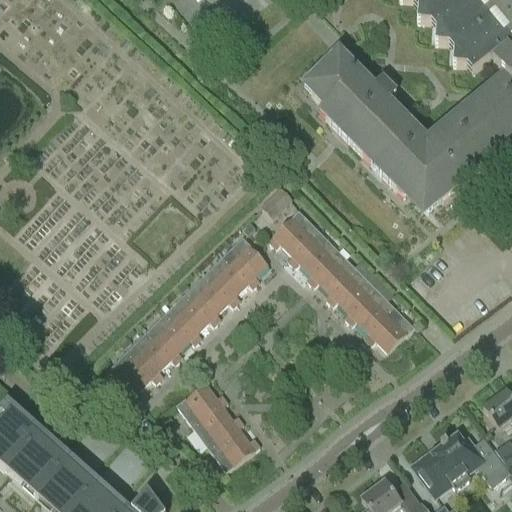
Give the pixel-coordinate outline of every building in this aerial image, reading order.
[(319,92),(310,101),(323,114),(318,119),(403,204),(407,199),(420,212),(430,204),(436,212),(511,148),(511,0),(398,0),(398,7),(412,9),(417,15),(416,29),(430,30),(435,37),(434,50),(447,52),(453,58),(452,72),(466,73),(471,80),(504,54),(459,0),(475,0),(511,44),(511,61),(508,57),(492,70),(504,84),(426,148),(387,109),(395,101),(380,86),(372,94),(338,59),(312,85),(319,92)] [(260,215),(272,227),(290,208),(280,197),(260,215)] [(290,262),(316,237),(298,218),(272,243),(272,244),(268,248),(275,255),(279,251),(290,262)] [(248,229),(240,237),(246,244),(254,236),(248,229)] [(309,282),(336,256),(316,237),(290,262),(291,263),(287,267),(294,274),(298,270),(309,282)] [(232,275),(247,291),(252,295),(260,288),(255,283),(267,272),(248,253),(249,252),(241,244),(228,257),(222,263),(226,267),(229,270),(229,271),(228,271),(232,275)] [(345,265),(347,263),(340,256),(338,258),(336,256),(309,282),(310,282),(306,286),(313,294),(317,289),(328,301),(360,269),(359,268),(353,273),(345,265)] [(229,271),(229,270),(226,267),(222,263),(201,283),(228,310),(232,314),(239,307),(235,303),(247,291),(232,275),(228,271),(229,271)] [(347,320),(379,288),(360,269),(328,301),(329,301),(325,306),(332,313),(336,309),(347,320)] [(215,322),(228,310),(201,283),(182,302),(208,329),(212,333),(220,326),(215,322)] [(387,308),(393,302),(379,288),(347,320),(348,321),(344,325),(351,332),(355,328),(366,339),(386,319),(392,313),(387,308)] [(183,290),(177,297),(181,301),(187,295),(183,290)] [(196,341),(208,329),(182,302),(163,321),(189,348),(193,352),(200,345),(196,341)] [(404,342),(405,343),(413,335),(412,334),(410,332),(400,322),(392,313),(386,319),(366,339),(367,340),(363,345),(370,352),(374,347),(386,360),(404,342)] [(177,360),(189,348),(163,321),(144,340),(170,367),(174,371),(181,364),(177,360)] [(416,326),(410,332),(412,334),(413,335),(417,339),(423,333),(420,331),(416,326)] [(144,329),(138,335),(142,338),(148,333),(144,329)] [(158,379),(170,367),(144,340),(125,359),(150,386),(155,390),(162,383),(158,379)] [(125,346),(118,353),(123,358),(130,351),(125,346)] [(138,397),(150,386),(125,359),(105,379),(131,405),(131,404),(135,409),(143,402),(138,397)] [(192,436),(222,414),(226,411),(220,402),(216,406),(205,392),(185,407),(184,406),(175,413),(192,436)] [(511,393),(482,415),(494,431),(497,436),(509,427),(511,431),(511,429),(511,393)] [(0,420),(5,425),(0,430),(0,475),(3,478),(15,489),(28,501),(40,511),(155,511),(147,500),(135,511),(123,511),(119,508),(115,511),(114,511),(111,509),(98,498),(95,495),(99,490),(91,483),(87,488),(85,486),(73,475),(67,470),(71,465),(64,459),(63,458),(59,463),(48,453),(39,445),(43,441),(39,437),(35,433),(30,438),(22,430),(10,420),(14,415),(7,408),(0,415),(0,420)] [(222,414),(192,436),(208,457),(238,436),(242,432),(236,424),(232,427),(222,414)] [(168,422),(160,427),(164,433),(172,428),(168,422)] [(225,480),(254,458),(254,457),(259,454),(253,446),(248,449),(238,436),(208,457),(225,480)] [(456,440),(409,473),(433,507),(452,493),(454,497),(469,486),(467,483),(477,475),(491,494),(508,482),(483,447),(474,453),(468,444),(462,448),(456,440)] [(511,456),(506,449),(493,459),(506,475),(511,469),(511,456)] [(397,511),(400,511),(384,489),(360,506),(364,511),(397,511)]
